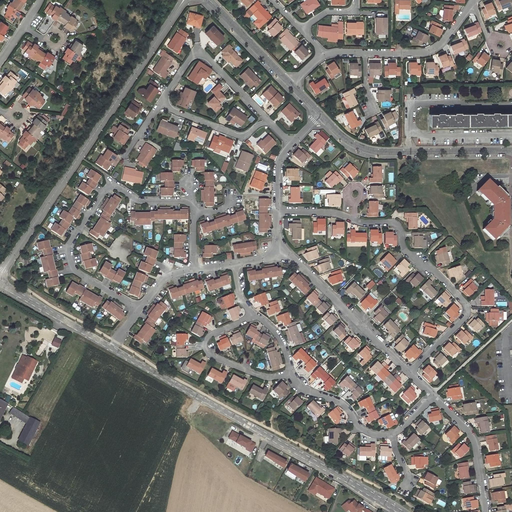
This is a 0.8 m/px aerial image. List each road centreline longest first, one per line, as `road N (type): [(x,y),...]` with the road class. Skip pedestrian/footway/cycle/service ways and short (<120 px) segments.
road 1 (residential): [(401,511),(111,348)]
road 2 (unclassified): [(0,274),(182,0)]
road 3 (residential): [(137,309),(74,268),(70,241),(109,187),(139,201),(189,202)]
road 4 (residential): [(409,372),(466,315),(466,303),(405,251),(396,223),(354,219)]
road 5 (unclassified): [(511,150),(379,152),(352,143),(320,115)]
road 6 (residential): [(409,372),(280,251)]
road 7 (residential): [(321,53),(423,53),(474,0)]
road 8 (residential): [(262,115),(196,49),(160,102)]
road 9 (residential): [(289,372),(265,377),(205,350),(213,332),(254,315)]
road 10 (residential): [(485,511),(474,443),(432,395)]
road 11 (residential): [(111,348),(0,284)]
road 12 (residential): [(392,434),(359,427),(343,404),(312,393),(289,372)]
